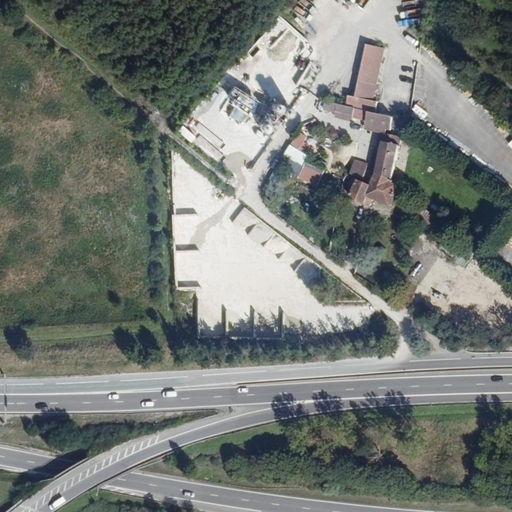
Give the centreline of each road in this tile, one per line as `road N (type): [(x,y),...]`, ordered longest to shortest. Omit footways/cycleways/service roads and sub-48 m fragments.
road 1 (track): [(22,0),(161,132),(400,317),(412,331),(403,365)]
road 2 (trunk): [(511,361),(0,392)]
road 3 (trunk): [(511,385),(0,397)]
road 4 (trunk): [(511,398),(263,415),(126,462),(45,511)]
road 5 (trunk): [(0,457),(331,511)]
